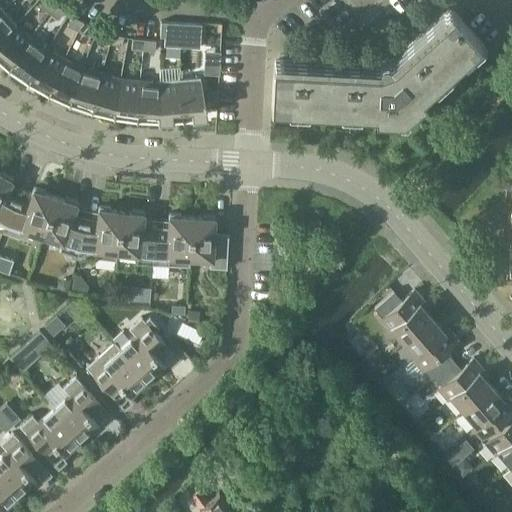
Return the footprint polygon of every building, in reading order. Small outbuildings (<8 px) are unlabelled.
[(42,0),(39,5),(48,12),(55,4),(49,0),(42,0)] [(55,4),(48,12),(58,19),(64,11),(55,4)] [(0,9),(0,40),(14,26),(16,25),(2,8),(0,9)] [(408,112),(483,44),(452,9),(393,62),(379,67),(273,61),(271,109),(398,116),(398,113),(406,110),(408,112)] [(67,25),(78,30),(82,21),(72,16),(67,25)] [(82,21),(78,30),(88,36),(93,26),(82,21)] [(163,45),(179,46),(181,22),(160,21),(159,36),(164,36),(163,45)] [(181,22),(179,46),(199,47),(201,24),(181,22)] [(0,40),(0,59),(7,65),(29,37),(14,26),(0,40)] [(98,39),(109,43),(112,33),(101,29),(98,39)] [(112,33),(109,43),(120,46),(123,36),(112,33)] [(7,65),(26,79),(46,49),(29,37),(7,65)] [(131,48),(142,49),(143,39),(132,38),(131,48)] [(143,39),(142,49),(154,50),(155,40),(143,39)] [(26,79),(47,90),(63,58),(46,49),(26,79)] [(216,72),(217,50),(203,49),(202,72),(216,72)] [(47,90),(68,100),(82,67),(63,58),(47,90)] [(68,100),(90,108),(100,73),(82,67),(68,100)] [(90,108),(113,113),(120,78),(100,73),(90,108)] [(200,76),(179,78),(182,117),(207,113),(200,76)] [(113,113),(136,116),(139,80),(120,78),(113,113)] [(158,82),(159,118),(182,117),(179,78),(158,80),(158,82)] [(136,116),(159,118),(158,82),(139,80),(136,116)] [(0,230),(1,231),(14,203),(2,196),(12,177),(2,172),(0,174),(0,173),(0,230)] [(22,229),(41,236),(54,196),(44,193),(45,190),(33,187),(27,207),(14,203),(1,231),(19,237),(22,229)] [(59,250),(76,255),(83,225),(70,221),(77,200),(65,197),(64,199),(54,196),(41,236),(61,242),(59,250)] [(116,252),(121,210),(110,209),(110,207),(98,205),(96,227),(83,225),(76,255),(95,258),(95,256),(115,259),(116,252)] [(136,262),(152,265),(154,233),(141,232),(144,210),(132,209),(131,211),(121,210),(116,252),(137,254),(136,262)] [(189,266),(189,258),(192,216),(181,216),(181,213),(169,212),(168,234),(154,233),(152,265),(168,265),(189,266)] [(189,258),(210,259),(209,267),(226,268),(228,237),(213,237),(214,215),(202,214),(202,217),(192,216),(189,258)] [(0,269),(7,272),(12,259),(0,254),(0,269)] [(391,327),(403,341),(432,317),(420,303),(423,299),(414,288),(400,300),(393,290),(374,307),(382,316),(378,319),(388,330),(391,327)] [(134,334),(119,347),(146,378),(154,371),(156,373),(165,364),(155,354),(166,344),(154,331),(158,327),(149,316),(145,320),(141,316),(129,327),(134,334)] [(431,378),(433,376),(452,359),(444,349),(457,338),(448,328),(444,331),(432,317),(403,341),(416,355),(405,364),(405,369),(410,375),(414,375),(423,368),(431,378)] [(10,355),(23,369),(51,344),(39,330),(10,355)] [(119,347),(114,341),(85,366),(110,394),(121,384),(131,395),(140,387),(138,385),(146,378),(119,347)] [(450,396),(463,410),(491,385),(479,371),(483,368),(473,357),(460,368),(452,359),(433,376),(441,385),(437,388),(447,399),(450,396)] [(68,393),(53,407),(80,437),(88,430),(90,432),(99,424),(89,413),(100,403),(75,375),(63,386),(68,393)] [(491,385),(463,410),(475,424),(471,427),(480,437),(511,410),(511,401),(507,396),(503,399),(491,385)] [(400,403),(410,395),(403,386),(393,394),(400,403)] [(80,437),(53,407),(37,420),(32,414),(19,425),(44,453),(55,443),(65,454),(74,446),(72,444),(80,437)] [(498,450),(510,464),(511,462),(511,418),(485,442),(494,453),(498,450)] [(438,431),(431,438),(442,451),(450,444),(438,431)] [(0,442),(6,449),(0,453),(0,473),(17,493),(25,486),(27,488),(36,480),(26,469),(37,459),(12,432),(0,442)] [(17,493),(0,473),(0,508),(2,510),(11,502),(9,500),(17,493)] [(385,489),(394,500),(413,484),(404,473),(385,489)] [(234,492),(225,499),(219,491),(208,499),(200,488),(191,494),(203,511),(234,511),(244,505),(234,492)]
